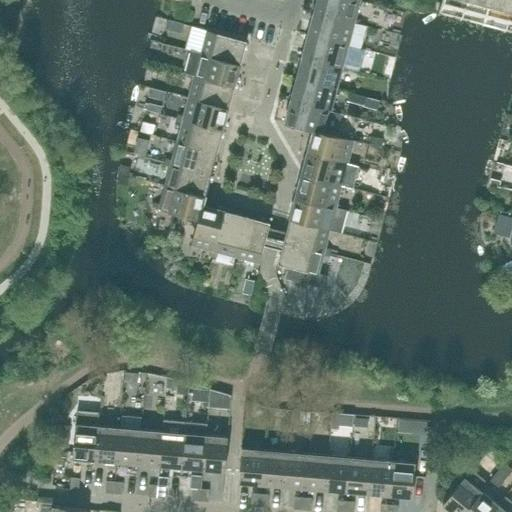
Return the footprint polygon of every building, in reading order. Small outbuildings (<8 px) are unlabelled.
[(355,19),(360,1),(356,0),(321,0),(320,4),(316,3),(314,12),(360,24),(361,21),(355,19)] [(511,0),(441,0),(438,13),(511,32),(511,0)] [(314,12),(311,21),(316,22),(312,35),(342,43),(348,45),(360,48),(366,26),(360,24),(339,19),(314,12)] [(244,51),(246,41),(200,29),(199,33),(205,35),(200,53),(236,63),(239,50),(244,51)] [(348,45),(312,35),(309,48),(304,47),(302,56),(348,69),(349,65),(343,63),(348,45)] [(190,51),(184,73),(188,74),(199,77),(234,86),(237,77),(232,76),(236,63),(200,53),(190,51)] [(347,72),(348,69),(302,56),(300,65),(304,66),(301,79),(336,89),(341,70),(347,72)] [(232,95),(234,86),(188,74),(187,77),(193,79),(189,97),(224,107),(228,94),(232,95)] [(331,107),(336,89),(301,79),(297,92),(293,91),(290,100),(337,113),(338,109),(331,107)] [(221,120),(224,107),(189,97),(184,116),(177,114),(177,118),(223,130),(225,121),(221,120)] [(340,113),(337,113),(290,100),(288,109),(292,110),(289,124),(313,131),(313,130),(324,133),(325,133),(334,135),(340,113)] [(220,139),(223,130),(177,118),(176,121),(182,123),(177,142),(213,151),(216,138),(220,139)] [(325,133),(324,133),(313,130),(313,131),(317,132),(314,145),(309,144),(307,153),(353,165),(354,161),(348,160),(353,140),(334,135),(325,133)] [(209,164),(213,151),(177,142),(172,160),(166,158),(165,162),(211,174),(213,165),(209,164)] [(352,168),(353,165),(307,153),(305,161),(309,162),(305,176),(341,185),(346,167),(352,168)] [(209,183),(211,174),(165,162),(164,165),(170,167),(165,186),(201,195),(204,182),(209,183)] [(336,204),(341,185),(305,176),(302,189),(298,188),(295,197),(341,209),(342,205),(336,204)] [(197,208),(201,195),(165,186),(160,204),(154,203),(153,207),(198,219),(201,209),(197,208)] [(293,206),(289,219),(294,220),(329,229),(341,232),(346,210),(341,209),(295,197),(293,206)] [(212,257),(225,211),(216,208),(215,213),(201,209),(198,219),(191,245),(211,250),(209,256),(212,257)] [(233,217),(234,213),(225,211),(212,257),(216,258),(218,252),(236,256),(246,221),(233,217)] [(258,269),(270,223),(260,220),(259,224),(246,221),(236,256),(255,261),(253,268),(258,269)] [(325,248),(329,229),(294,220),(290,233),(286,232),(284,241),(330,253),(331,249),(325,248)] [(281,250),(277,264),(282,265),(290,267),(287,278),(324,288),(327,275),(318,273),(323,255),(329,256),(330,253),(284,241),(281,249),(281,250)] [(502,278),(511,273),(511,261),(498,268),(502,278)] [(230,277),(219,275),(215,289),(226,292),(230,277)] [(250,295),(253,281),(245,279),(242,292),(250,295)] [(285,295),(281,312),(308,319),(313,303),(285,295)] [(194,388),(193,401),(207,402),(209,390),(194,388)] [(210,389),(208,407),(218,408),(220,392),(210,389)] [(95,460),(98,425),(75,423),(72,458),(95,460)] [(116,462),(119,427),(98,425),(95,460),(116,462)] [(138,464),(141,429),(119,427),(116,462),(138,464)] [(159,466),(162,431),(141,429),(138,464),(159,466)] [(181,467),(184,433),(162,431),(159,466),(181,467)] [(202,469),(205,434),(184,433),(181,467),(202,469)] [(225,471),(228,436),(205,434),(202,469),(225,471)] [(261,484),(264,450),(241,448),(241,457),(238,482),(261,484)] [(282,486),(285,451),(264,450),(261,484),(282,486)] [(304,488),(307,453),(285,451),(282,486),(304,488)] [(325,490),(328,455),(307,453),(304,488),(325,490)] [(347,492),(350,457),(328,455),(325,490),(347,492)] [(368,494),(371,459),(350,457),(347,492),(368,494)] [(390,495),(393,460),(371,459),(368,494),(390,495)] [(412,497),(415,462),(393,460),(390,495),(412,497)] [(504,463),(490,480),(498,487),(511,470),(504,463)] [(452,511),(464,511),(482,491),(464,477),(442,504),(452,511)] [(78,491),(79,478),(71,478),(70,490),(78,491)] [(113,494),(115,481),(106,481),(105,493),(113,494)] [(122,495),(123,482),(115,481),(113,494),(122,495)] [(157,497),(158,485),(149,484),(148,497),(157,497)] [(165,498),(166,486),(158,485),(157,497),(165,498)] [(200,501),(201,489),(192,488),(191,500),(200,501)] [(208,502),(209,489),(201,489),(200,501),(208,502)] [(492,511),(499,504),(482,491),(464,511),(492,511)] [(259,506),(260,494),(251,493),(250,506),(259,506)] [(268,507),(269,495),(260,494),(259,506),(268,507)] [(302,510),(303,497),(294,497),(293,509),(302,510)] [(311,510),(312,498),(303,497),(302,510),(311,510)] [(497,506),(492,511),(508,511),(504,509),(510,502),(504,497),(499,504),(497,506)] [(345,511),(346,501),(337,500),(336,511),(345,511)] [(353,511),(354,502),(346,501),(345,511),(353,511)]
